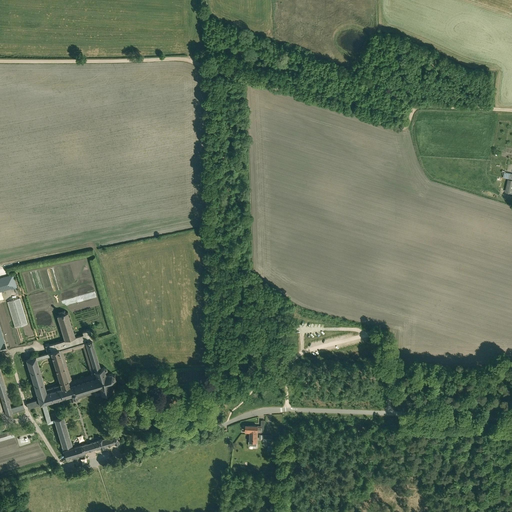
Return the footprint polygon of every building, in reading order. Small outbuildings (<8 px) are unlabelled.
[(17,287),(13,275),(0,278),(0,290),(10,287),(11,289),(17,287)] [(27,324),(20,298),(8,302),(15,328),(27,324)] [(69,447),(67,448),(66,446),(72,444),(64,417),(54,419),(51,420),(46,403),(74,394),(99,387),(100,390),(101,394),(111,391),(109,385),(111,384),(114,382),(116,379),(115,376),(111,373),(108,373),(106,374),(104,368),(101,369),(92,340),(93,340),(90,330),(83,332),(83,335),(75,337),(68,313),(58,316),(65,341),(45,347),(47,354),(26,360),(39,399),(27,403),(29,408),(40,404),(40,405),(42,404),(48,424),(55,422),(66,458),(67,460),(69,459),(68,457),(85,453),(85,451),(96,448),(96,450),(105,447),(119,443),(117,435),(103,439),(98,440),(98,441),(70,449),(69,447)] [(0,350),(7,349),(7,348),(0,325),(0,394),(6,415),(25,410),(23,404),(11,408),(0,369),(0,350)] [(246,425),(246,431),(250,432),(250,433),(257,434),(257,432),(262,432),(262,426),(258,426),(258,425),(246,425)] [(260,434),(259,439),(263,439),(263,442),(272,442),(272,435),(260,434)]
